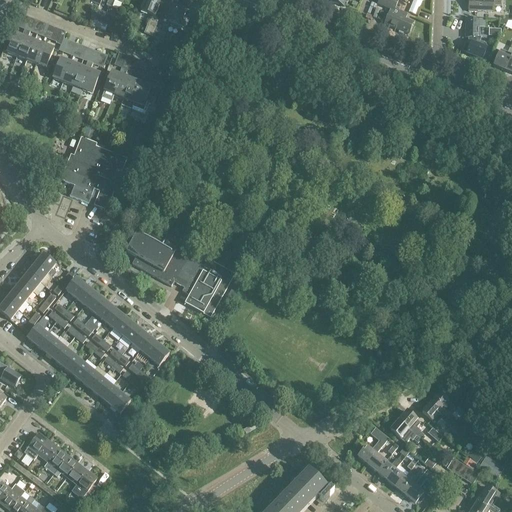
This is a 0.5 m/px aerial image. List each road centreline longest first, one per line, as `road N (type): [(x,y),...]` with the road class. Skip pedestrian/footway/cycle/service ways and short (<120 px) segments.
road 1 (residential): [(300,440),(43,227)]
road 2 (residential): [(300,440),(466,351),(511,314)]
road 3 (tertiary): [(436,80),(240,0)]
road 4 (residential): [(5,1),(160,61)]
road 5 (residential): [(0,448),(43,380),(0,339)]
road 6 (residential): [(192,511),(300,440)]
